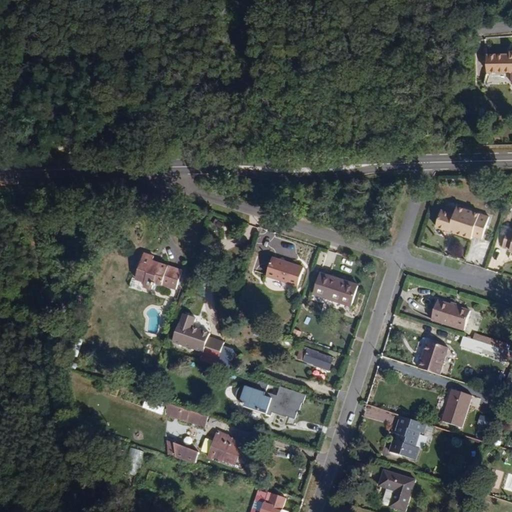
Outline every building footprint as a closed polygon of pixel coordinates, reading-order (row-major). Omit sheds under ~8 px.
[(511,47),(511,48),(511,52),(487,51),(488,70),(511,69),(511,47)] [(447,210),(442,227),(456,232),(457,228),(463,230),(461,233),(479,239),(479,237),(489,241),(497,218),(463,207),(460,214),(447,210)] [(139,277),(141,277),(143,270),(148,253),(147,253),(139,277)] [(156,256),(148,253),(143,270),(157,274),(161,264),(162,260),(155,259),(156,256)] [(298,284),(303,266),(272,256),(266,275),(298,284)] [(143,270),(141,277),(149,280),(147,286),(155,289),(159,283),(179,289),(186,270),(184,269),(179,282),(165,277),(169,264),(167,263),(165,262),(164,264),(161,264),(157,274),(143,270)] [(179,282),(184,269),(171,264),(169,264),(165,277),(179,282)] [(355,305),(361,285),(325,273),(318,293),(355,305)] [(472,329),(478,309),(445,299),(439,318),(472,329)] [(219,363),(224,350),(209,344),(210,337),(180,328),(176,339),(206,351),(204,358),(219,363)] [(510,359),(511,351),(511,349),(473,335),(469,345),(510,359)] [(426,367),(447,374),(456,346),(435,339),(426,367)] [(307,344),(302,360),(335,371),(339,357),(307,344)] [(297,359),(302,360),(306,347),(301,345),(297,359)] [(403,349),(391,345),(389,355),(399,358),(403,349)] [(219,363),(233,368),(236,354),(224,350),(219,363)] [(308,400),(311,393),(293,387),(259,376),(256,387),(242,383),(237,385),(235,393),(239,398),(248,404),(247,406),(270,413),(271,409),(290,415),(292,412),(300,416),(302,408),(304,408),(306,400),(308,400)] [(468,426),(478,393),(459,388),(449,420),(468,426)] [(145,400),(143,409),(163,414),(165,406),(145,400)] [(168,416),(174,418),(177,407),(165,404),(168,416)] [(206,427),(208,416),(177,407),(174,418),(206,427)] [(433,426),(407,418),(402,437),(404,437),(403,441),(400,441),(396,453),(422,461),(425,449),(422,448),(425,433),(430,434),(433,426)] [(246,442),(217,431),(208,459),(234,466),(238,459),(241,453),(246,442)] [(201,451),(206,453),(210,440),(205,438),(201,451)] [(196,463),(198,451),(168,442),(169,454),(196,463)] [(130,447),(123,472),(136,476),(143,451),(130,447)] [(422,481),(391,471),(386,486),(393,488),(401,491),(396,506),(412,511),(422,481)] [(401,491),(393,488),(389,501),(391,504),(396,506),(401,491)] [(288,511),(289,511),(283,508),(285,499),(258,490),(251,511),(288,511)]
